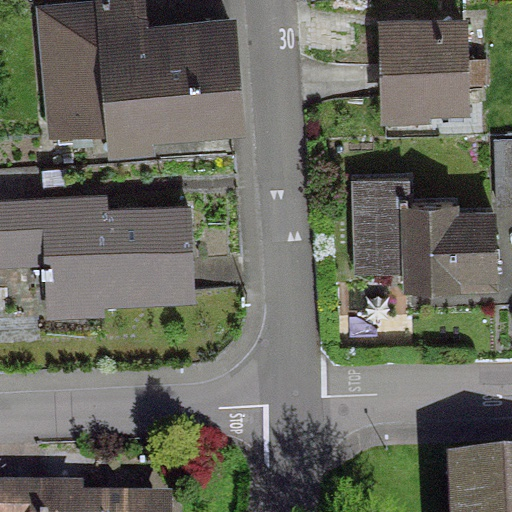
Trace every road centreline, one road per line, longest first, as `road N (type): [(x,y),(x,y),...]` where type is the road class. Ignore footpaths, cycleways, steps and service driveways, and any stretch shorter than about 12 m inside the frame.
road 1 (residential): [(287,405),(261,0)]
road 2 (residential): [(287,405),(0,411)]
road 3 (residential): [(511,394),(287,405)]
